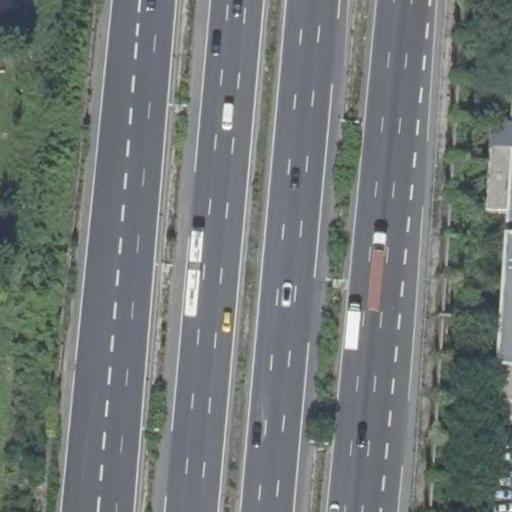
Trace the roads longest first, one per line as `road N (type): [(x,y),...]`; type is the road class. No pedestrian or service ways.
road 1 (motorway): [(352,511),(403,0)]
road 2 (motorway): [(266,511),(312,0)]
road 3 (motorway): [(236,0),(191,511)]
road 4 (motorway): [(148,0),(105,511)]
